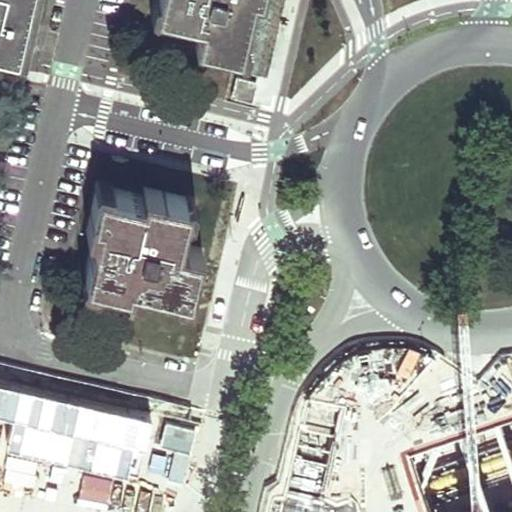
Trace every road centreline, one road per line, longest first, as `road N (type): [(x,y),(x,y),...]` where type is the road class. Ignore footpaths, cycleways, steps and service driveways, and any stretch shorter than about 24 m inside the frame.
road 1 (residential): [(358,124),(258,152),(58,109)]
road 2 (residential): [(58,109),(0,342)]
road 3 (residential): [(0,342),(225,397)]
road 4 (secondary): [(353,245),(374,280),(422,319),(455,331),(511,332)]
road 5 (unclassified): [(271,237),(252,267),(225,397)]
road 6 (secondary): [(511,47),(448,49),(382,89)]
